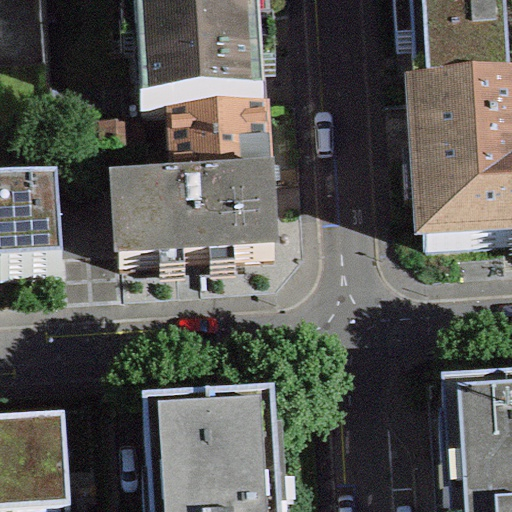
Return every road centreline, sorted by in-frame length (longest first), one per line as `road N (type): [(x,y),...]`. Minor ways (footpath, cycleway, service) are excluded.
road 1 (residential): [(0,351),(355,327)]
road 2 (residential): [(355,327),(342,0)]
road 3 (residential): [(367,511),(355,327)]
road 4 (residential): [(355,327),(511,317)]
